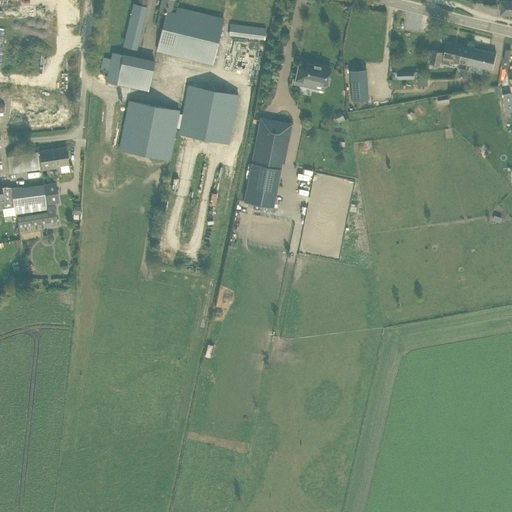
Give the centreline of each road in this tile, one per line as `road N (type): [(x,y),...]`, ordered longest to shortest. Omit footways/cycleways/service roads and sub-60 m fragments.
road 1 (unknown): [(86,87),(127,96),(147,95),(186,73),(234,80),(245,104),(235,143),(219,161)]
road 2 (unclassified): [(94,0),(80,133),(0,145)]
road 3 (unknown): [(219,161),(186,161),(165,236),(176,245),(197,232)]
road 4 (tertiary): [(511,28),(385,0)]
